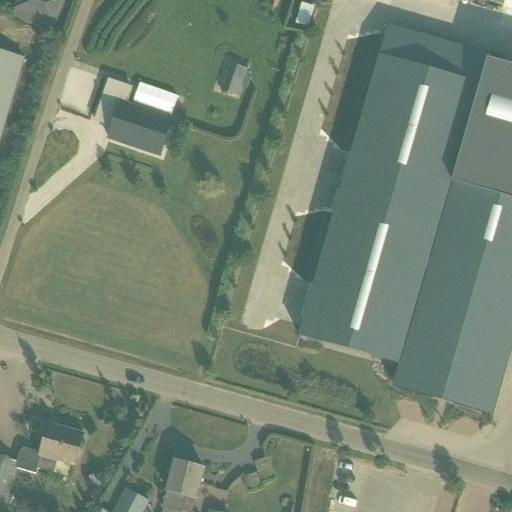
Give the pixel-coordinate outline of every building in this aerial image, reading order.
[(12,20),(49,35),(53,26),(56,27),(66,0),(17,0),(13,10),(16,11),(12,20)] [(302,5),(297,24),(308,27),(313,8),(302,5)] [(511,371),(511,60),(494,54),(488,74),(388,45),(303,346),(405,375),(398,397),(497,425),(511,371)] [(0,147),(26,59),(0,51),(0,147)] [(238,97),(246,73),(231,68),(223,92),(238,97)] [(161,156),(172,122),(125,105),(131,89),(110,82),(96,121),(113,127),(109,138),(161,156)] [(260,330),(268,289),(259,287),(252,329),(260,330)] [(74,468),(84,435),(50,426),(41,455),(37,469),(55,474),(57,463),(74,468)] [(0,508),(6,510),(17,470),(36,476),(37,469),(41,455),(26,451),(21,454),(19,464),(0,458),(0,508)] [(204,470),(193,467),(194,464),(176,454),(165,473),(172,477),(164,508),(177,511),(192,511),(195,500),(196,500),(204,470)] [(98,474),(90,477),(94,490),(103,487),(98,474)] [(144,511),(149,503),(126,490),(114,511),(104,511),(99,509),(97,511),(144,511)]
